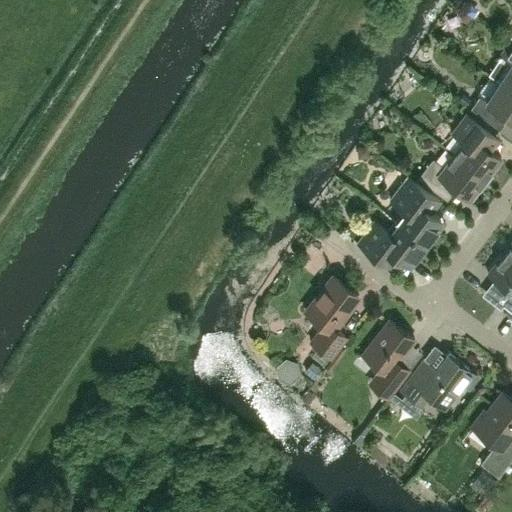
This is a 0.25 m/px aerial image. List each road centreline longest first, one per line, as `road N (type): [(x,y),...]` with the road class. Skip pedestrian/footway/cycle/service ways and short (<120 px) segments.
road 1 (track): [(0,484),(318,0)]
road 2 (track): [(146,0),(0,220)]
road 3 (residential): [(429,301),(511,191)]
